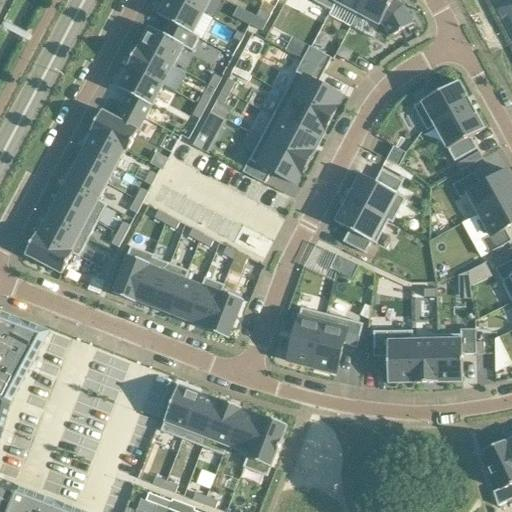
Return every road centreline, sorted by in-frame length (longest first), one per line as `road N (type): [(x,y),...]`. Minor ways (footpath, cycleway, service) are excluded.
road 1 (residential): [(245,378),(284,270),(373,103),(457,39)]
road 2 (residential): [(0,257),(137,0)]
road 3 (residential): [(511,402),(392,413),(245,378)]
road 4 (residential): [(0,282),(245,378)]
road 5 (tertiary): [(0,160),(84,0)]
